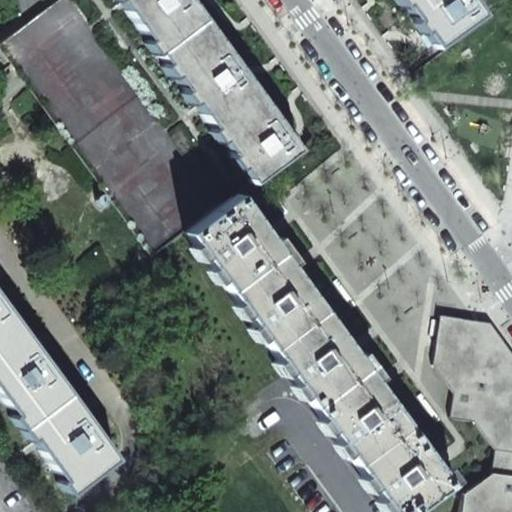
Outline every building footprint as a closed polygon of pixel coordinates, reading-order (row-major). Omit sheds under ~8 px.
[(55,0),(37,14),(0,41),(0,47),(6,57),(25,82),(151,254),(182,232),(221,204),(71,0),(55,0)] [(186,0),(116,0),(250,182),(296,149),(186,0)] [(469,0),(399,0),(428,40),(434,48),(480,14),(469,0)] [(221,204),(182,232),(386,511),(407,511),(414,507),(446,483),(234,194),(221,204)] [(0,398),(68,491),(115,458),(0,302),(0,398)] [(511,511),(511,357),(488,324),(460,318),(436,314),(430,365),(450,393),(446,418),(471,422),(491,450),(488,473),(460,494),(457,511),(511,511)]
